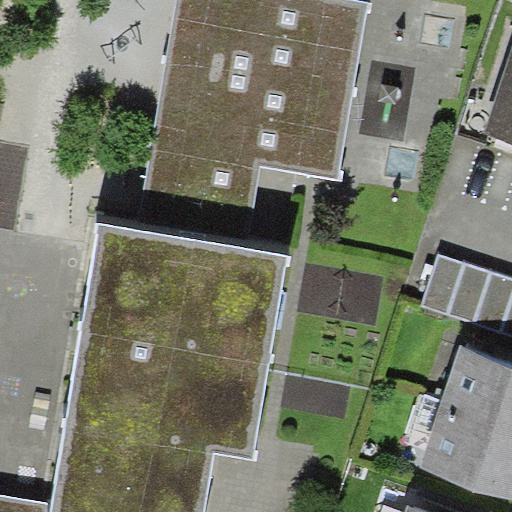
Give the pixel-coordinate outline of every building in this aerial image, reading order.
[(181,0),(142,209),(251,229),(263,164),(339,178),(372,5),(344,0),(181,0)] [(511,33),(507,32),(478,122),(511,132),(511,33)] [(301,239),(98,206),(48,511),(201,511),(214,432),(268,441),(301,239)] [(511,274),(435,249),(418,301),(511,331),(511,274)] [(511,351),(446,331),(405,458),(511,491),(511,351)] [(474,511),(404,489),(396,511),(474,511)]
